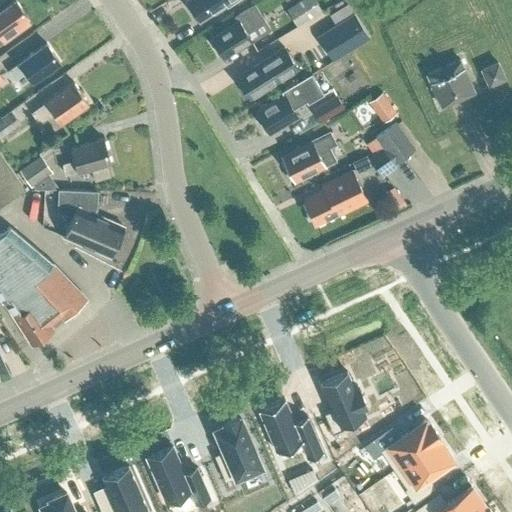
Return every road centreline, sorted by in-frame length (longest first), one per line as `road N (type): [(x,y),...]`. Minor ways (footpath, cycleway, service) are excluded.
road 1 (residential): [(226,310),(177,197),(155,73),(115,0)]
road 2 (tertiary): [(0,414),(226,310)]
road 3 (residential): [(400,231),(432,297),(511,415)]
road 4 (tertiary): [(226,310),(400,231)]
road 5 (tertiary): [(400,231),(511,179)]
